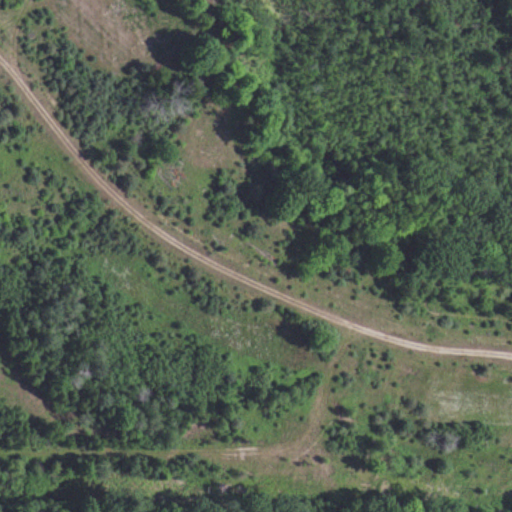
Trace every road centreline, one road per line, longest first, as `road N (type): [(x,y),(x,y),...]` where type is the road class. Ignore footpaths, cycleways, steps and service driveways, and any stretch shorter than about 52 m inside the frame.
road 1 (track): [(511,365),(412,346),(184,252),(48,125),(0,54)]
road 2 (track): [(0,455),(281,456),(370,328)]
